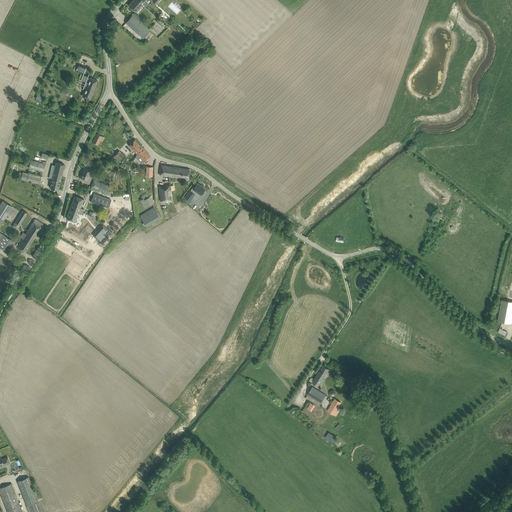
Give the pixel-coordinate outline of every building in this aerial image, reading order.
[(135,12),(144,2),(142,0),(132,0),(128,5),(135,12)] [(149,30),(145,27),(148,24),(145,21),(144,22),(134,13),(126,23),(143,38),(149,30)] [(78,64),(76,69),(84,73),(86,68),(78,64)] [(83,75),(80,80),(85,82),(82,89),(85,90),(82,96),(90,99),(97,80),(90,77),(89,78),(88,77),(89,74),(88,74),(87,76),(83,75)] [(92,142),(98,145),(101,139),(104,140),(105,136),(96,133),(92,142)] [(137,154),(143,148),(134,140),(129,145),(137,154)] [(143,148),(137,154),(145,161),(150,156),(143,148)] [(119,150),(112,158),(116,162),(118,159),(121,161),(125,156),(119,150)] [(29,166),(29,168),(43,172),(46,164),(31,160),(29,166)] [(50,188),(53,189),(58,190),(64,164),(56,162),(50,188)] [(174,177),(178,178),(181,178),(180,179),(183,180),(188,180),(189,169),(178,167),(161,166),(159,174),(174,177)] [(80,177),(87,180),(91,170),(88,169),(84,167),(80,177)] [(28,173),(22,172),(22,173),(19,172),(17,178),(20,179),(26,181),(39,184),(41,176),(28,173)] [(94,180),(91,187),(111,195),(114,188),(112,187),(94,180)] [(189,190),(184,198),(190,202),(193,198),(193,197),(196,200),(200,195),(202,196),(205,192),(203,191),(205,189),(198,183),(194,188),(193,187),(190,191),(189,190)] [(170,200),(169,185),(158,185),(159,201),(170,200)] [(94,193),(91,202),(119,212),(122,203),(94,193)] [(84,199),(75,196),(66,218),(75,222),(78,213),(82,214),(84,209),(80,208),(84,199)] [(144,198),(140,200),(144,208),(153,203),(150,197),(145,200),(144,198)] [(12,206),(3,201),(0,204),(0,225),(12,206)] [(154,208),(140,216),(145,225),(159,217),(154,208)] [(22,210),(12,227),(17,230),(27,213),(22,210)] [(86,214),(83,222),(93,225),(96,217),(93,216),(94,213),(90,211),(89,214),(86,214)] [(35,219),(17,247),(26,252),(43,224),(35,219)] [(109,220),(105,224),(114,232),(118,228),(109,220)] [(105,233),(108,230),(103,225),(92,236),(102,244),(109,236),(105,233)] [(3,234),(0,238),(0,246),(6,250),(13,240),(3,234)] [(511,323),(511,318),(511,301),(502,300),(498,321),(511,323)] [(505,335),(508,327),(501,324),(498,332),(505,335)] [(323,365),(313,382),(318,385),(329,369),(323,365)] [(353,384),(356,379),(346,374),(343,379),(353,384)] [(326,395),(316,389),(312,387),(307,394),(321,403),(326,395)] [(334,415),(341,402),(335,398),(327,411),(334,415)] [(0,465),(0,466),(10,463),(9,462),(7,457),(2,459),(1,456),(0,456),(0,465)] [(17,481),(29,511),(42,511),(29,477),(17,481)] [(0,492),(7,511),(23,511),(12,483),(0,487),(0,492)]
